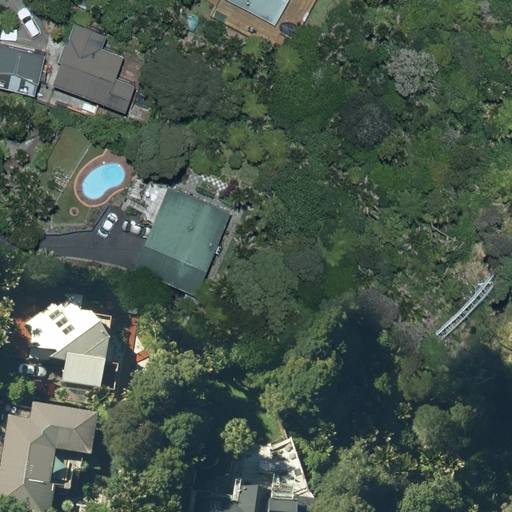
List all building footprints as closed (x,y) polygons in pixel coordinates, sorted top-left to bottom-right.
[(242,0),(286,25),(299,0),(242,0)] [(66,79),(141,107),(151,79),(132,72),(139,50),(117,42),(122,29),(88,18),(66,79)] [(7,38),(0,69),(0,81),(46,91),(56,49),(7,38)] [(142,258),(206,284),(242,198),(178,171),(142,258)] [(76,303),(71,297),(31,324),(36,333),(32,357),(51,360),(58,356),(70,359),(66,380),(105,386),(114,334),(97,308),(85,307),(80,300),(76,303)] [(0,482),(0,508),(22,511),(56,511),(61,484),(56,483),(62,448),(98,454),(105,412),(36,400),(33,417),(12,413),(0,482)] [(340,511),(342,495),(296,490),(245,484),(243,500),(202,495),(200,511),(340,511)]
